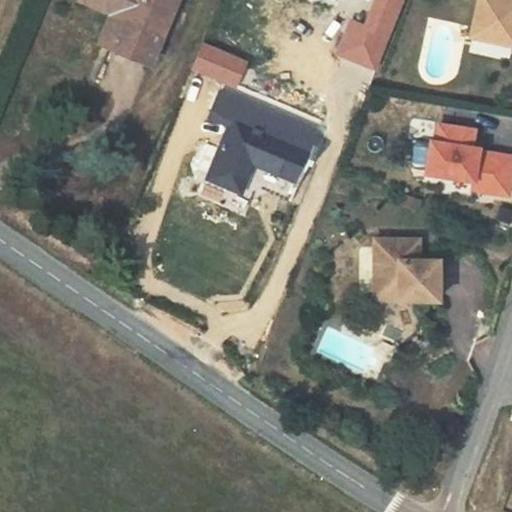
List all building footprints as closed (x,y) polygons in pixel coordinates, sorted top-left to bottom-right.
[(94,0),(93,5),(109,12),(120,17),(109,45),(152,64),(167,30),(161,27),(171,0),(94,0)] [(179,0),(171,0),(161,27),(167,30),(179,0)] [(402,0),(378,0),(367,28),(352,23),(339,51),(374,66),(402,0)] [(511,0),(480,0),(474,32),(511,40),(511,0)] [(98,41),(109,45),(120,17),(109,12),(98,41)] [(236,87),(246,63),(204,46),(194,70),(236,87)] [(310,165),(323,139),(318,136),(312,152),(237,122),(215,174),(238,183),(251,155),(299,175),(295,185),(298,186),(309,164),(310,165)] [(437,139),(432,138),(426,170),(472,178),(471,188),(507,195),(511,168),(511,157),(494,154),(493,158),(478,155),(479,147),(472,146),(475,129),(440,123),(437,139)] [(441,257),(422,257),(415,256),(414,238),(375,238),(375,284),(401,284),(401,296),(442,296),(441,257)] [(375,296),(401,296),(401,284),(375,284),(375,296)] [(406,309),(406,305),(383,305),(382,339),(414,339),(414,309),(406,309)]
